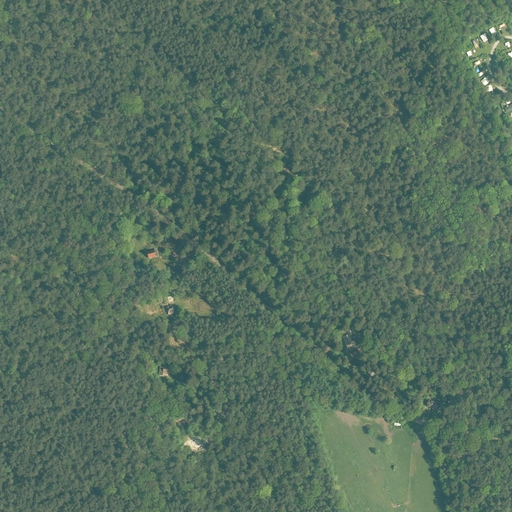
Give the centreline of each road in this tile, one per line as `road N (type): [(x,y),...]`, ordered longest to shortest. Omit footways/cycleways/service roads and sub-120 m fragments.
road 1 (track): [(511,444),(378,405),(223,266),(93,171)]
road 2 (track): [(424,0),(460,87),(491,127),(511,188)]
road 3 (track): [(214,412),(281,382),(319,353)]
